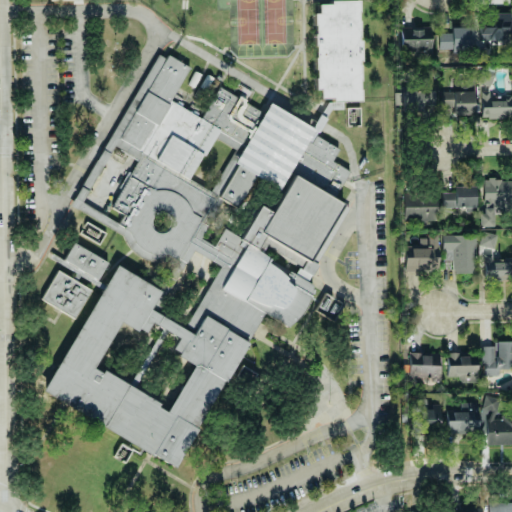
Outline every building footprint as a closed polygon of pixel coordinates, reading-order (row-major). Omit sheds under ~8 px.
[(42,391),(101,288),(79,275),(76,281),(90,289),(73,318),(40,298),(56,269),(71,278),(74,272),(49,257),(51,253),(62,260),(73,242),(107,262),(96,280),(104,285),(117,265),(160,289),(175,262),(162,261),(151,262),(140,257),(130,248),(123,235),(115,230),(123,215),(111,207),(137,161),(114,145),(168,53),(190,66),(171,100),(201,117),(220,86),(263,112),(268,103),(307,125),(311,127),(328,102),(331,101),(331,98),(319,98),(318,90),(314,89),(314,78),(315,78),(314,69),(313,69),(313,57),(314,57),(314,46),(313,46),(313,33),(314,33),(313,25),(312,13),(317,13),(316,4),(329,3),(329,0),(357,0),(358,11),(357,11),(357,20),(358,20),(358,36),(357,36),(357,40),(360,40),(360,61),(358,61),(358,64),(359,64),(359,80),(358,80),(358,89),(359,89),(359,101),(342,102),(342,109),(330,109),(316,135),(339,149),(333,160),(350,172),(334,198),(343,203),(309,262),(264,236),(257,249),(313,285),(311,299),(298,319),(289,326),(267,314),(177,468),(42,391)] [(487,13),(488,26),(478,27),(479,40),(501,39),(501,43),(510,43),(509,13),(487,13)] [(431,27),(400,27),(401,52),(431,51),(431,27)] [(471,27),(451,27),(451,33),(438,33),(439,50),(451,49),(451,54),(472,54),(471,27)] [(477,83),(491,86),(494,72),(480,69),(477,83)] [(473,83),(453,83),(454,115),(473,115),(473,83)] [(435,90),(402,91),(402,112),(422,111),(422,107),(435,106),(435,90)] [(511,96),(489,97),(489,90),(480,91),(480,118),(511,117),(511,96)] [(347,107),(360,107),(360,126),(348,126),(347,107)] [(511,178),(482,179),(483,213),(478,213),(478,226),(492,226),(492,209),(511,208),(511,178)] [(441,192),(442,208),(475,207),(474,185),(454,186),(454,192),(441,192)] [(436,193),(403,194),(403,219),(436,219),(436,193)] [(80,232),(87,221),(106,232),(100,244),(80,232)] [(494,248),(496,234),(481,231),(478,246),(494,248)] [(453,273),(475,273),(476,235),(443,234),(442,259),(453,259),(453,273)] [(438,235),(419,235),(419,247),(404,247),(404,271),(438,271),(438,235)] [(511,261),(492,262),(491,254),(483,254),(484,279),(511,278),(511,261)] [(498,375),(498,369),(511,368),(511,341),(493,341),(493,346),(483,346),(484,376),(498,375)] [(438,378),(439,353),(408,352),(408,377),(438,378)] [(447,380),(477,379),(477,353),(446,354),(447,380)] [(499,398),(485,395),(482,407),(497,410),(499,398)] [(479,411),(446,411),(445,433),(478,434),(479,411)] [(511,419),(486,419),(487,445),(511,443),(511,419)] [(511,511),(511,501),(487,503),(487,511),(511,511)]
